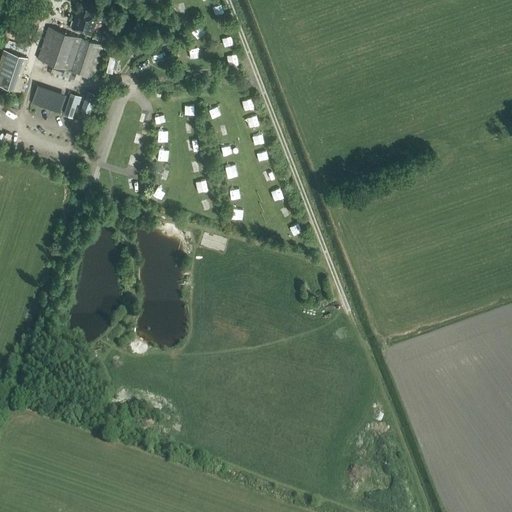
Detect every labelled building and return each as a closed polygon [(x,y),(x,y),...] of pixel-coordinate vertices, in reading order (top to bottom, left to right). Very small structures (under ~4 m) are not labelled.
[(91,13),(93,7),(81,3),(79,9),(78,8),(71,27),(92,34),(98,15),(91,13)] [(95,72),(104,45),(49,26),(38,57),(54,62),(50,73),(70,81),(71,78),(75,79),(78,70),(89,74),(90,71),(95,72)] [(0,84),(14,89),(25,56),(4,49),(0,60),(0,73),(0,74),(0,84)] [(154,52),(156,61),(165,60),(164,51),(154,52)] [(240,53),(231,54),(232,62),(241,61),(240,53)] [(118,71),(119,55),(110,55),(110,70),(118,71)] [(144,72),(151,66),(144,59),(137,65),(144,72)] [(96,100),(98,95),(95,94),(95,93),(89,90),(82,108),(89,111),(93,99),(96,100)] [(79,103),(81,95),(71,92),(64,113),(72,116),(77,103),(79,103)] [(244,99),(247,109),(258,106),(254,96),(244,99)] [(162,153),(172,153),(171,142),(161,142),(162,153)] [(204,160),(194,162),(196,171),(205,169),(204,160)]
